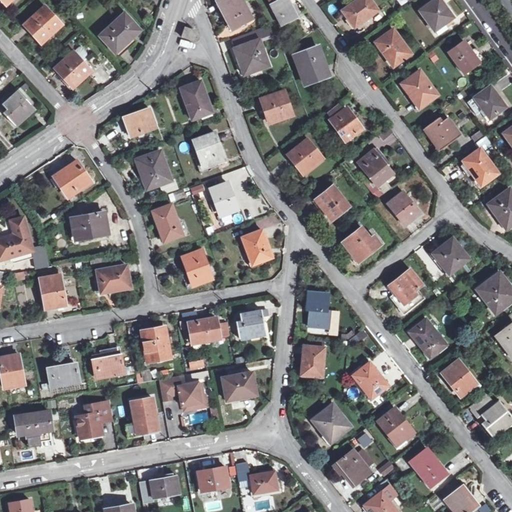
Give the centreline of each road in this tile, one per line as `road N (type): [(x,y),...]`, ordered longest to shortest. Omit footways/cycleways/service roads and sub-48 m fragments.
road 1 (residential): [(0,481),(275,435)]
road 2 (residential): [(304,0),(457,209)]
road 3 (residential): [(353,291),(511,495)]
road 4 (residential): [(189,0),(257,166),(292,221)]
road 5 (residential): [(77,124),(135,211),(154,307)]
road 6 (residential): [(179,0),(151,67),(77,124)]
road 7 (residential): [(0,336),(154,307)]
road 8 (residential): [(290,283),(275,435)]
road 9 (residential): [(154,307),(290,283)]
road 10 (residential): [(353,291),(457,209)]
